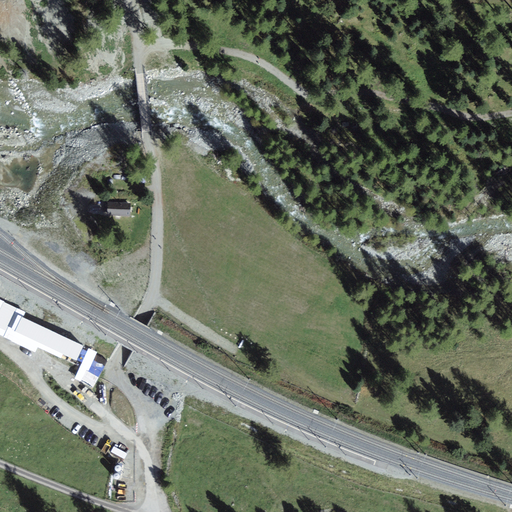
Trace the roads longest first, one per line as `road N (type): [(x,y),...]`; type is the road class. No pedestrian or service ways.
road 1 (track): [(138,44),(164,214),(151,295),(115,369),(126,422)]
road 2 (track): [(138,44),(240,54),(314,97),(358,91),(474,117),(511,113)]
